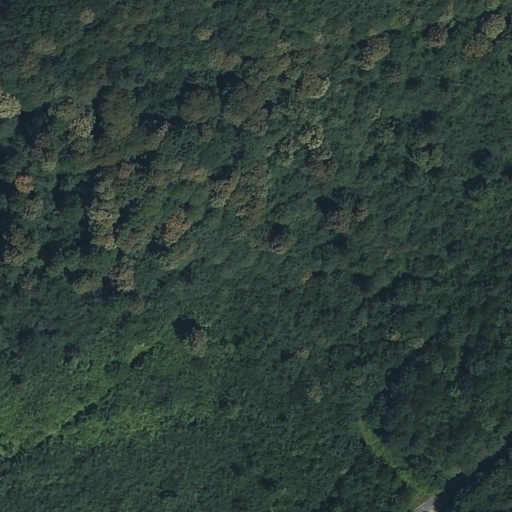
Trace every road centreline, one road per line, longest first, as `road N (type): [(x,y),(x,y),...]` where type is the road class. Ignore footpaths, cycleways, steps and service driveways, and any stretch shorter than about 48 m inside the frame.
road 1 (track): [(511,1),(0,107)]
road 2 (track): [(435,511),(367,447),(365,408),(511,238)]
